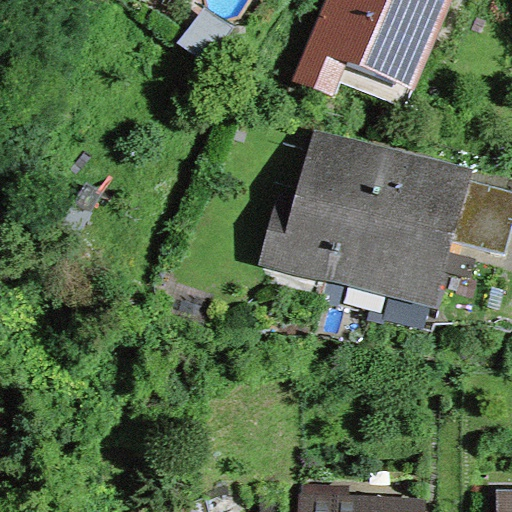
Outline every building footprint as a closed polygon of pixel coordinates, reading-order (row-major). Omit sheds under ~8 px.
[(432,42),(450,0),(336,0),(300,84),(336,99),(343,83),(349,68),(392,86),(386,101),(390,102),(418,36),(432,42)] [(403,108),(432,42),(418,36),(390,102),(403,108)] [(343,83),(386,101),(392,86),(349,68),(343,83)] [(423,174),(320,146),(291,250),(332,261),(328,278),(394,296),(399,279),(436,289),(450,238),(466,180),(424,169),(423,174)] [(506,254),(511,232),(511,193),(466,180),(450,238),(506,254)]
